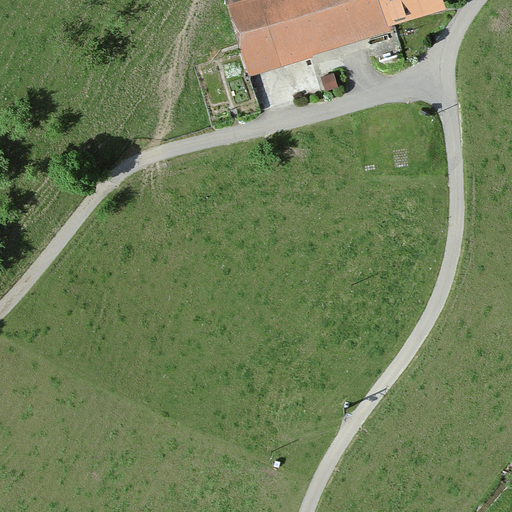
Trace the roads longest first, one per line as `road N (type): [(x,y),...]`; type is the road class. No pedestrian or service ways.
road 1 (unclassified): [(437,75),(138,161),(105,186),(0,311)]
road 2 (unclassified): [(306,511),(348,430),(416,338),(449,266),(457,188),(437,75)]
